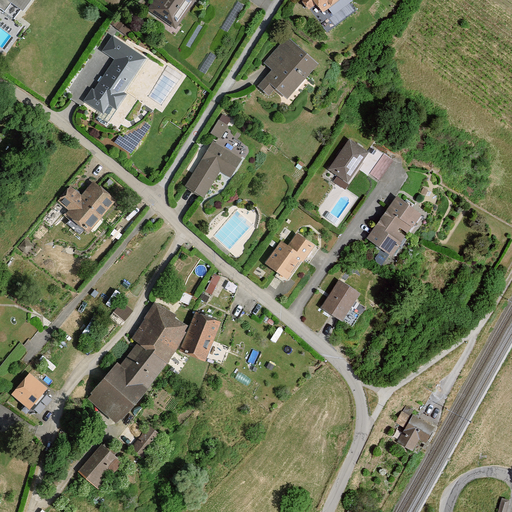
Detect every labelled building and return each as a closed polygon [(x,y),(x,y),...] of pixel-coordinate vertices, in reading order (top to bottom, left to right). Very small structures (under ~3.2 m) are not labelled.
[(0,0),(0,15),(1,16),(9,5),(19,13),(30,0),(0,0)] [(154,0),(146,11),(177,32),(199,0),(154,0)] [(300,0),(300,1),(308,11),(314,7),(320,16),(342,0),(300,0)] [(146,59),(112,37),(102,52),(113,59),(81,104),(100,117),(108,107),(116,112),(127,96),(123,93),(146,59)] [(319,64),(287,37),(263,65),(270,71),(256,87),(268,98),(275,91),(286,101),(319,64)] [(222,138),(228,124),(218,119),(212,133),(222,138)] [(0,139),(0,148),(16,149),(16,140),(0,139)] [(369,154),(349,140),(327,170),(337,177),(332,183),(343,190),(369,154)] [(244,160),(213,141),(186,186),(204,198),(220,173),(231,181),(244,160)] [(378,174),(383,164),(389,167),(394,157),(383,152),(374,172),(378,174)] [(116,200),(93,179),(81,195),(71,187),(59,201),(68,209),(64,213),(88,233),(116,200)] [(422,215),(396,197),(366,239),(391,257),(422,215)] [(315,246),(298,233),(289,247),(282,242),(264,264),(287,283),(315,246)] [(208,291),(215,294),(221,275),(214,272),(208,291)] [(359,294),(339,280),(320,308),(341,322),(359,294)] [(191,320),(154,300),(134,339),(82,395),(115,424),(169,362),(191,320)] [(122,325),(133,308),(121,301),(111,319),(122,325)] [(224,320),(196,309),(181,353),(207,364),(224,320)] [(55,391),(30,369),(10,393),(34,414),(55,391)] [(403,408),(392,429),(403,434),(398,443),(413,451),(419,438),(428,443),(437,425),(403,408)] [(149,425),(132,448),(142,455),(160,432),(149,425)] [(124,462),(103,443),(78,472),(100,491),(124,462)]
